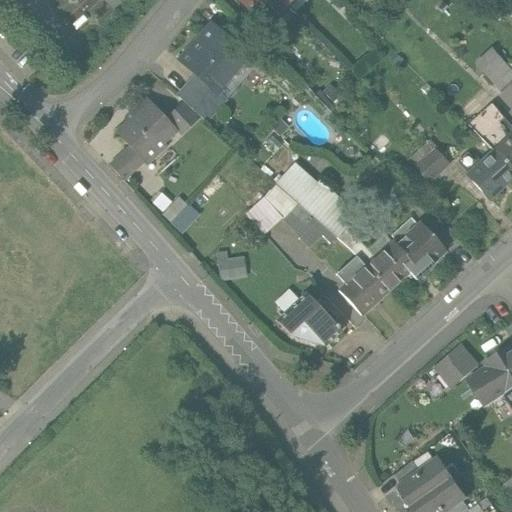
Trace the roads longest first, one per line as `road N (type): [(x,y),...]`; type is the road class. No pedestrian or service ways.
road 1 (unclassified): [(183,269),(0,452)]
road 2 (residential): [(315,441),(499,271)]
road 3 (residential): [(315,441),(183,269)]
road 4 (residential): [(182,0),(62,145)]
road 5 (residential): [(183,269),(62,145)]
